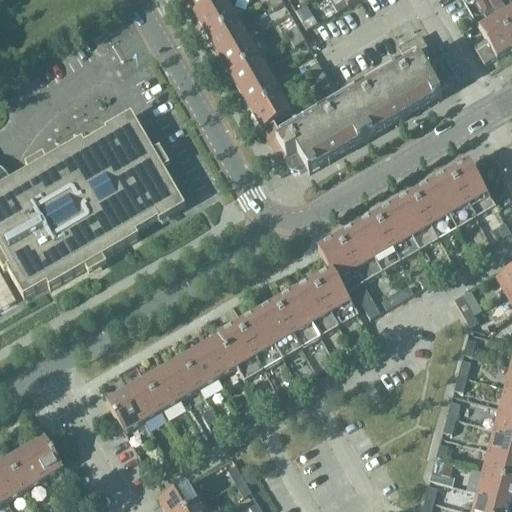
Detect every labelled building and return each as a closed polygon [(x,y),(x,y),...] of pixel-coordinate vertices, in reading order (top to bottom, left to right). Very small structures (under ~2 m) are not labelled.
[(224,0),(193,0),(187,4),(198,23),(227,5),(224,0)] [(279,0),(269,6),(273,14),(284,7),(279,0)] [(366,0),(342,0),(348,11),(366,0)] [(484,0),(477,4),(484,18),(494,12),(489,3),(486,0),(484,0)] [(208,41),(238,24),(227,5),(198,23),(208,41)] [(494,12),(511,43),(511,12),(508,15),(503,7),(494,12)] [(303,26),(314,20),(307,9),(296,16),(303,26)] [(511,43),(494,12),(484,18),(489,26),(480,32),(487,44),(475,51),(485,69),(511,53),(511,43)] [(314,20),(303,27),(307,34),(318,28),(314,20)] [(219,60),(249,42),(238,24),(208,41),(219,60)] [(290,43),(301,37),(297,30),(286,36),(290,43)] [(301,37),(290,43),(295,51),(306,45),(301,37)] [(421,40),(413,44),(416,50),(424,45),(421,40)] [(249,42),(219,60),(230,78),(260,61),(249,42)] [(414,59),(417,57),(420,55),(416,50),(413,44),(407,48),(410,53),(414,59)] [(416,50),(420,55),(427,51),(424,45),(416,50)] [(407,48),(399,52),(402,58),(410,53),(407,48)] [(417,57),(422,65),(432,59),(427,51),(420,55),(417,57)] [(406,63),(414,59),(410,53),(402,58),(406,63)] [(307,172),(310,177),(442,100),(440,95),(435,88),(431,80),(426,72),(422,65),(417,57),(414,59),(406,63),(284,134),(280,125),(263,135),(281,167),(285,164),(291,174),(300,176),(307,172)] [(426,72),(437,66),(432,59),(422,65),(426,72)] [(241,97),(271,80),(260,61),(230,78),(241,97)] [(426,72),(431,80),(441,74),(437,66),(426,72)] [(312,81),(323,74),(319,67),(308,73),(312,81)] [(323,74),(312,81),(316,88),(327,82),(323,74)] [(435,88),(445,82),(441,74),(431,80),(435,88)] [(252,116),(282,98),(271,80),(241,97),(252,116)] [(435,88),(440,95),(450,89),(445,82),(435,88)] [(263,135),(280,125),(293,118),(282,98),(252,116),(263,135)] [(25,303),(48,289),(51,293),(140,242),(137,237),(159,225),(160,227),(186,212),(132,119),(106,134),(107,136),(85,148),(83,144),(0,192),(0,253),(1,255),(0,255),(0,267),(5,276),(8,274),(25,303)] [(470,167),(451,178),(432,189),(458,234),(496,212),(470,167)] [(432,189),(414,200),(395,211),(421,256),(458,234),(432,189)] [(395,211),(376,222),(357,233),(383,277),(421,256),(395,211)] [(496,242),(509,234),(505,228),(492,236),(496,242)] [(354,295),(355,296),(365,290),(364,289),(383,277),(357,233),(338,244),(328,250),(324,252),(321,254),(333,275),(347,299),(350,297),(354,295)] [(511,238),(509,234),(496,242),(500,249),(511,241),(511,238)] [(470,255),(475,263),(489,255),(484,247),(470,255)] [(475,263),(470,255),(457,263),(462,271),(475,263)] [(433,277),(438,285),(451,277),(447,269),(433,277)] [(511,271),(496,281),(508,301),(511,298),(511,271)] [(333,275),(314,287),(295,298),(321,342),(359,320),(347,299),(333,275)] [(438,285),(433,277),(420,285),(424,293),(438,285)] [(474,283),(464,288),(477,308),(486,303),(474,283)] [(365,290),(355,296),(358,302),(368,296),(365,290)] [(396,299),(400,307),(414,299),(409,291),(396,299)] [(368,296),(358,302),(361,307),(371,301),(368,296)] [(295,298),(276,308),(257,319),(283,364),(321,342),(295,298)] [(400,307),(396,299),(382,306),(387,314),(400,307)] [(463,318),(471,314),(463,300),(455,305),(463,318)] [(371,301),(361,307),(364,313),(374,307),(371,301)] [(374,307),(364,313),(367,318),(378,313),(374,307)] [(378,313),(367,318),(371,324),(381,318),(378,313)] [(471,314),(463,318),(471,332),(479,327),(471,314)] [(257,319),(239,330),(220,341),(238,372),(237,373),(245,386),(283,364),(257,319)] [(219,383),(237,373),(238,372),(220,341),(201,352),(219,383)] [(362,349),(367,356),(377,351),(372,343),(362,349)] [(468,344),(464,359),(473,361),(477,346),(468,344)] [(367,356),(362,349),(353,354),(357,362),(367,356)] [(183,363),(201,394),(219,383),(201,352),(183,363)] [(334,365),(339,373),(349,367),(344,359),(334,365)] [(201,394),(183,363),(164,374),(182,405),(201,394)] [(339,373),(334,365),(324,371),(329,379),(339,373)] [(458,380),(467,382),(471,367),(462,365),(458,380)] [(145,384),(163,416),(182,405),(164,374),(145,384)] [(467,382),(458,380),(454,395),(463,397),(467,382)] [(297,387),(301,395),(311,389),(306,381),(297,387)] [(127,395),(145,426),(163,416),(145,384),(127,395)] [(301,395),(297,387),(287,392),(291,400),(301,395)] [(511,394),(505,392),(499,413),(511,416),(511,394)] [(125,438),(145,426),(127,395),(107,407),(125,438)] [(259,408),(264,416),(274,411),(269,403),(259,408)] [(447,422),(456,424),(460,409),(451,407),(447,422)] [(264,416),(259,408),(249,414),(254,422),(264,416)] [(212,413),(202,419),(212,436),(222,430),(212,413)] [(511,416),(499,413),(494,434),(511,439),(511,416)] [(456,424),(447,422),(443,437),(452,439),(456,424)] [(222,430),(226,438),(236,432),(232,424),(222,430)] [(226,438),(222,430),(212,436),(216,444),(226,438)] [(488,455),(511,461),(511,439),(494,434),(488,455)] [(45,484),(64,473),(46,442),(27,453),(45,484)] [(184,452),(189,460),(199,454),(194,446),(184,452)] [(436,464),(445,466),(449,451),(440,449),(436,464)] [(189,460),(184,452),(174,457),(179,466),(189,460)] [(8,464),(26,495),(45,484),(27,453),(8,464)] [(511,461),(488,455),(482,477),(511,484),(511,461)] [(0,468),(0,493),(8,506),(26,495),(8,464),(0,468)] [(445,466),(436,464),(432,479),(441,482),(442,479),(445,466)] [(445,466),(442,479),(451,481),(454,469),(445,466)] [(146,474),(151,482),(161,476),(156,468),(146,474)] [(236,489),(244,484),(236,470),(228,475),(236,489)] [(469,495),(477,497),(511,507),(511,504),(511,484),(482,477),(475,474),(469,495)] [(244,484),(236,489),(244,502),(252,497),(244,484)] [(195,511),(202,508),(191,489),(160,507),(163,511),(195,511)] [(425,506),(434,508),(438,493),(429,491),(425,506)] [(472,511),(510,511),(511,507),(477,497),(472,511)]
